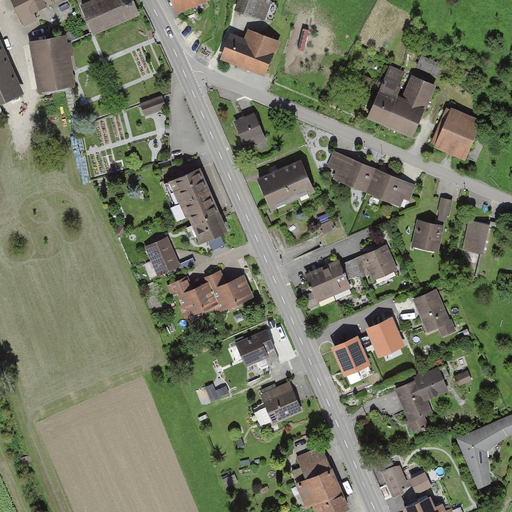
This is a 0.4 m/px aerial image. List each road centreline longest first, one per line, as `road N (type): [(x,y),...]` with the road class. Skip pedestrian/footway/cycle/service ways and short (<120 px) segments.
road 1 (primary): [(376,511),(185,73)]
road 2 (residential): [(511,201),(211,74),(185,73)]
